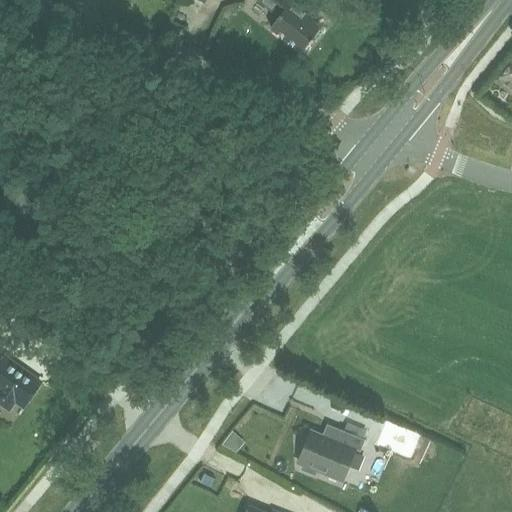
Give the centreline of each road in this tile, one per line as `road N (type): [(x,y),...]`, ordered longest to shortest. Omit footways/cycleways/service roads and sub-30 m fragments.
road 1 (secondary): [(79,511),(384,139)]
road 2 (unclassified): [(384,139),(89,31),(90,0)]
road 3 (secondary): [(384,139),(502,0)]
road 4 (unclassified): [(511,182),(384,139)]
